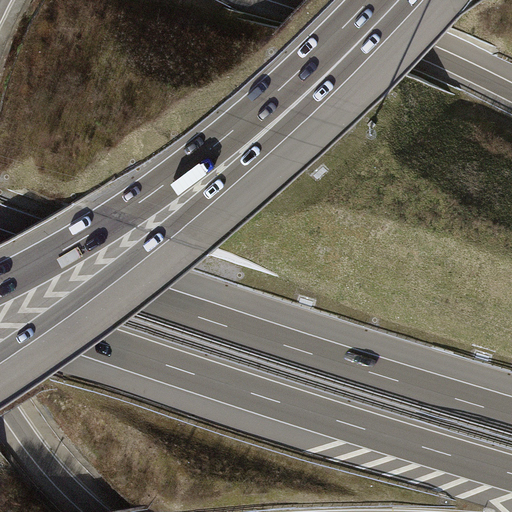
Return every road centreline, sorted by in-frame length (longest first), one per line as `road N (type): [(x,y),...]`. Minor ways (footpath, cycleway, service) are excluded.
road 1 (motorway): [(511,415),(0,247)]
road 2 (motorway): [(0,306),(511,473)]
road 3 (motorway): [(0,352),(241,166),(338,47)]
road 4 (motorway): [(0,284),(151,194),(338,47)]
road 5 (motorway): [(511,92),(297,0)]
road 6 (motorway): [(0,389),(38,453),(96,511)]
